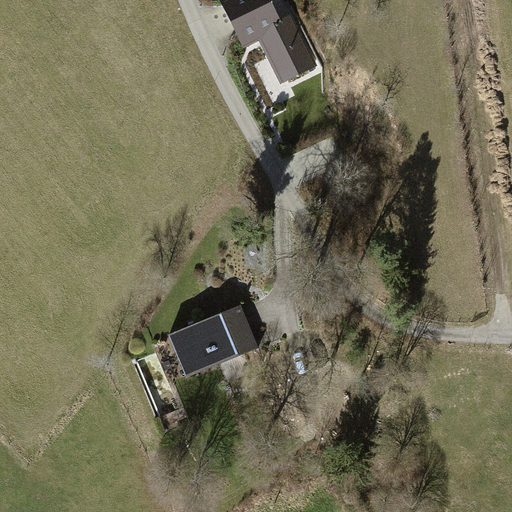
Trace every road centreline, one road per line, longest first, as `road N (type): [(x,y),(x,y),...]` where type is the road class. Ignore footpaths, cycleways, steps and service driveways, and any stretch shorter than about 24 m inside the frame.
road 1 (unclassified): [(188,0),(218,69),(342,281),(409,328),(504,337)]
road 2 (track): [(504,337),(459,0)]
